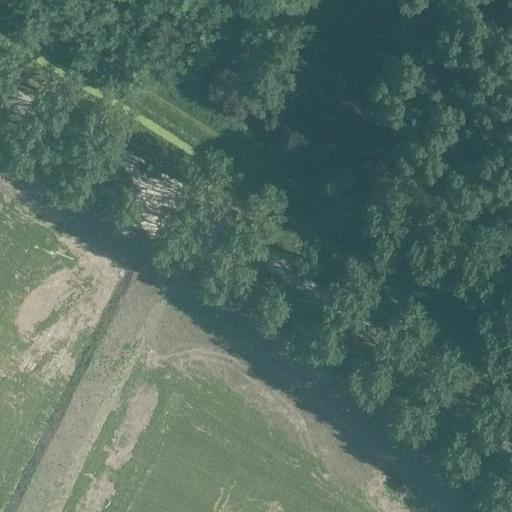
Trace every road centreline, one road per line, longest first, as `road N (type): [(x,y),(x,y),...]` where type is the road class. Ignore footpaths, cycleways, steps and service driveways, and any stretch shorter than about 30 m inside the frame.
road 1 (unclassified): [(511,456),(287,273),(189,209)]
road 2 (residential): [(160,261),(254,326),(466,508)]
road 3 (residential): [(32,511),(160,261)]
road 4 (unclassified): [(189,209),(0,96)]
road 5 (residential): [(0,166),(160,261)]
